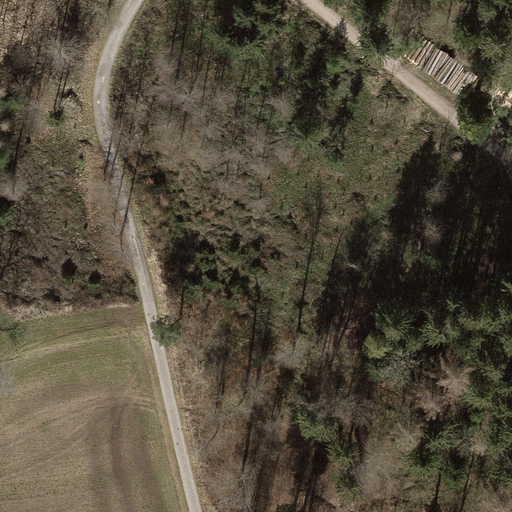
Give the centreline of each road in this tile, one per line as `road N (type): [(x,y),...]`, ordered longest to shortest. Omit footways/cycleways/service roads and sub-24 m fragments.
road 1 (track): [(138,0),(101,77),(106,138),(197,511)]
road 2 (track): [(511,160),(310,0)]
